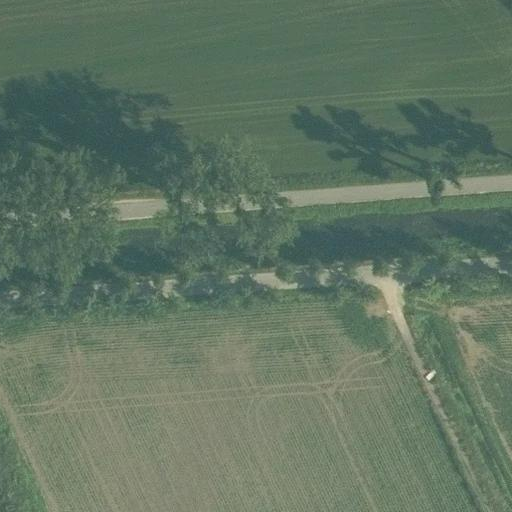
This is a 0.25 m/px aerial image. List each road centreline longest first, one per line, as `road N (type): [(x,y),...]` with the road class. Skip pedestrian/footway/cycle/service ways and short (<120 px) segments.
road 1 (unclassified): [(0,219),(511,181)]
road 2 (unclassified): [(0,301),(511,263)]
road 3 (track): [(495,511),(384,275)]
